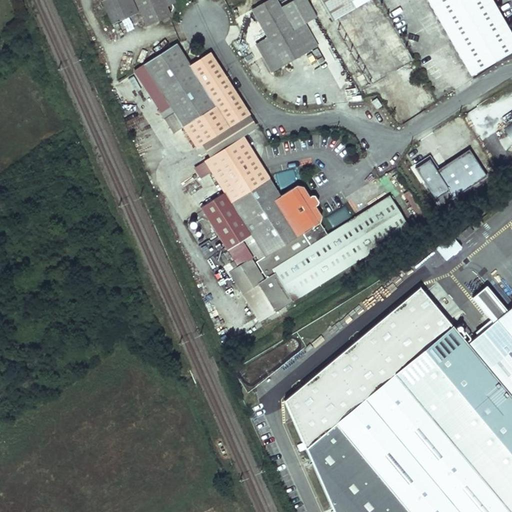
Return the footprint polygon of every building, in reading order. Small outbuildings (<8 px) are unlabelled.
[(133,0),(106,0),(104,1),(115,27),(141,16),(133,0)] [(136,0),(149,27),(172,17),(171,14),(174,12),(175,11),(176,10),(174,7),(179,5),(176,0),(136,0)] [(299,0),(281,10),(275,0),(273,0),(253,11),(269,40),(258,46),(273,75),(320,49),(307,25),(319,19),(308,0),(299,0)] [(319,0),(333,22),(370,0),(319,0)] [(511,54),(511,44),(486,0),(421,0),(468,80),(511,54)] [(389,21),(374,29),(386,52),(402,44),(389,21)] [(178,129),(191,150),(197,146),(249,116),(209,54),(189,67),(176,47),(143,69),(166,105),(154,113),(168,135),(178,129)] [(382,106),(377,98),(371,102),(376,110),(382,106)] [(249,116),(197,146),(205,159),(242,137),(256,129),(249,116)] [(511,148),(511,124),(501,131),(511,148)] [(278,198),(266,178),(242,137),(205,159),(203,160),(222,193),(198,207),(225,253),(251,238),(261,256),(254,260),(264,278),(253,284),(269,312),(408,230),(388,197),(324,234),(318,223),(319,218),(303,192),(294,189),(278,198)] [(437,170),(430,158),(416,167),(439,204),(486,174),(470,149),(437,170)] [(402,193),(417,219),(424,215),(409,189),(402,193)] [(350,212),(359,213),(359,194),(350,193),(350,212)] [(330,229),(351,216),(344,205),(323,218),(330,229)] [(444,260),(462,247),(453,234),(435,247),(444,260)] [(364,400),(447,331),(423,286),(286,400),(308,448),(364,400)] [(447,331),(364,400),(457,511),(511,511),(511,305),(467,343),(453,326),(447,331)] [(457,511),(364,400),(308,448),(334,511),(457,511)]
